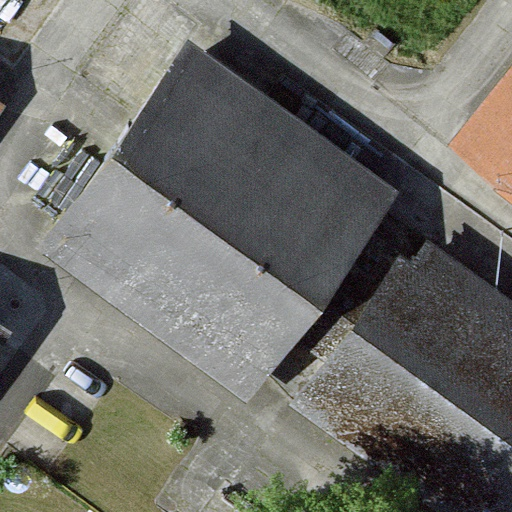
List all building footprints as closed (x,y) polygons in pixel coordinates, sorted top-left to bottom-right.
[(398,196),(175,50),(49,242),(272,388),(398,196)] [(511,59),(479,105),(511,128),(511,59)] [(0,118),(16,96),(0,84),(0,118)] [(511,511),(511,289),(438,237),(316,406),(464,511),(511,511)] [(0,314),(0,351),(17,327),(0,314)]
